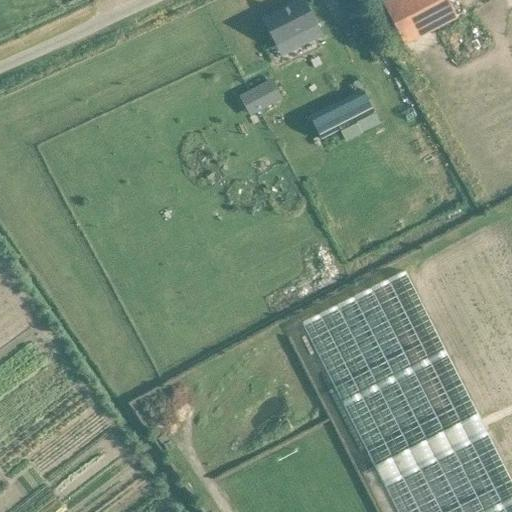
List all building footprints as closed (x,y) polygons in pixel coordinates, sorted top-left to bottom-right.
[(288,5),(262,18),(275,44),(308,28),(313,38),(321,34),(303,0),(294,0),(288,4),(288,5)] [(385,0),(382,2),(391,19),(404,45),(457,17),(448,0),(385,0)] [(270,80),(247,93),(258,113),(281,99),(270,80)] [(361,90),(309,117),(321,140),(341,129),(356,122),(373,113),(361,90)] [(356,122),(341,129),(346,140),(361,132),(356,122)] [(396,511),(511,511),(511,482),(405,270),(364,290),(301,322),(396,511)]
